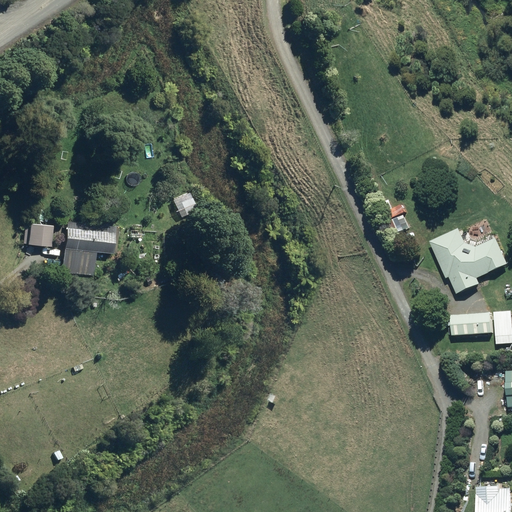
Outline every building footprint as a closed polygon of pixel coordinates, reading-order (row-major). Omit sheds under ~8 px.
[(390,202),(381,206),(395,240),(411,233),(404,216),(406,215),(403,207),(394,211),(390,202)] [(112,228),(65,225),(63,278),(92,279),(94,253),(111,254),(112,228)] [(458,229),(431,243),(460,297),(481,286),(480,283),(509,267),(495,240),(470,253),(458,229)] [(451,317),(452,338),(493,336),(492,315),(451,317)] [(511,511),(511,492),(476,494),(477,511),(511,511)]
